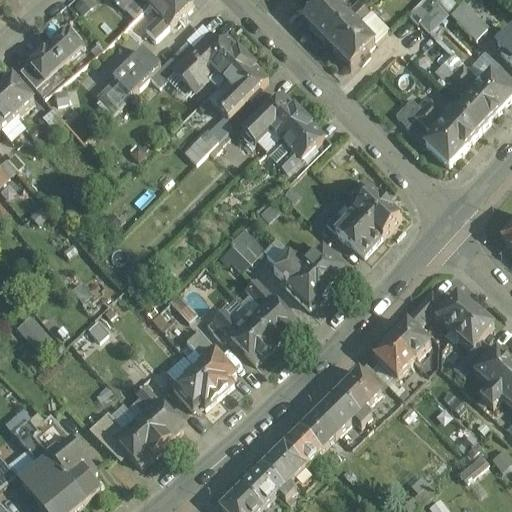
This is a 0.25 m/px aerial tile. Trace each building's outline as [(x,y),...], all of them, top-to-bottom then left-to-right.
[(118,0),(115,4),(124,13),(137,0),(118,0)] [(158,0),(139,0),(149,9),(158,0)] [(193,9),(184,0),(158,0),(149,9),(160,21),(170,31),(193,9)] [(328,0),(304,24),(327,48),(352,24),(346,18),(328,0)] [(431,0),(426,0),(407,19),(417,29),(438,8),(431,0)] [(474,44),(488,33),(465,4),(451,15),(474,44)] [(358,6),(346,18),(352,24),(364,12),(358,6)] [(364,12),(352,24),(357,30),(369,18),(364,12)] [(160,21),(146,35),(156,45),(170,31),(160,21)] [(357,30),(352,24),(327,48),(350,72),(375,48),(357,30)] [(68,34),(30,67),(46,86),(84,52),(68,34)] [(511,40),(506,46),(509,49),(501,57),(511,68),(511,40)] [(247,64),(226,42),(219,49),(213,43),(208,43),(204,46),(204,50),(200,50),(195,55),(174,75),(175,76),(195,96),(205,87),(203,85),(213,75),(224,86),(247,64)] [(490,60),(474,44),(472,46),(476,51),(473,55),(484,66),(490,60)] [(161,72),(151,83),(159,91),(175,76),(174,75),(195,55),(187,47),(161,72)] [(145,55),(115,84),(132,101),(151,83),(161,72),(145,55)] [(473,81),(451,60),(444,68),(455,79),(465,89),(473,81)] [(501,70),(490,60),(484,66),(494,76),(501,70)] [(224,86),(210,100),(210,101),(208,104),(218,113),(217,114),(228,124),(245,107),(245,108),(268,85),(247,63),(247,64),(224,86)] [(46,86),(30,67),(20,76),(36,95),(46,86)] [(511,103),(511,98),(491,79),(494,76),(482,89),(474,97),(498,119),(511,103)] [(465,89),(455,79),(448,87),(458,97),(465,89)] [(482,89),(473,81),(465,89),(474,97),(482,89)] [(34,106),(13,82),(0,93),(0,103),(16,122),(34,106)] [(115,84),(99,100),(115,117),(132,101),(115,84)] [(474,97),(465,89),(458,97),(467,104),(474,97)] [(498,119),(474,97),(467,104),(458,114),(482,136),(498,119)] [(283,99),(260,122),(271,134),(280,143),(303,120),(283,99)] [(426,101),(418,110),(423,114),(423,113),(431,105),(426,101)] [(0,136),(16,122),(0,103),(0,136)] [(442,115),(431,105),(423,113),(434,123),(442,115)] [(418,110),(413,106),(408,113),(416,122),(423,114),(418,110)] [(423,114),(416,122),(426,132),(434,123),(423,113),(423,114)] [(450,123),(442,131),(466,153),(482,136),(458,114),(450,123)] [(442,115),(434,123),(442,131),(450,123),(442,115)] [(303,120),(280,143),(292,154),(301,164),(302,164),(325,142),(303,120)] [(260,122),(244,137),(255,149),(271,134),(260,122)] [(442,131),(434,123),(426,132),(434,140),(442,131)] [(434,140),(426,149),(449,171),(466,153),(442,131),(434,140)] [(218,147),(207,136),(185,158),(196,169),(218,147)] [(292,154),(277,168),(287,178),(301,164),(292,154)] [(384,203),(367,186),(357,197),(366,205),(355,217),(382,243),(402,222),(383,204),(384,203)] [(280,214),(273,206),(261,217),(269,225),(280,214)] [(382,243),(355,217),(346,227),(336,218),(327,228),(345,245),(346,243),(365,261),(382,243)] [(511,231),(501,243),(511,253),(511,231)] [(244,236),(233,247),(234,252),(252,270),(265,257),(244,236)] [(278,246),(265,259),(278,271),(290,258),(278,246)] [(348,275),(324,252),(305,272),(331,297),(343,284),(341,282),(348,275)] [(305,272),(290,258),(278,271),(274,275),(286,287),(284,289),(286,291),(285,291),(309,314),(316,307),(318,310),(331,297),(305,272)] [(298,330),(256,286),(246,296),(262,313),(252,323),(277,349),(298,330)] [(206,313),(187,291),(178,299),(197,320),(206,313)] [(432,298),(406,324),(417,334),(430,320),(436,325),(436,324),(435,323),(446,311),(432,298)] [(197,320),(178,299),(170,307),(189,328),(197,320)] [(446,311),(435,323),(436,324),(453,340),(475,315),(457,299),(446,311)] [(475,315),(453,340),(471,355),(472,356),(481,346),(494,332),(475,315)] [(277,349),(252,323),(241,333),(224,316),(214,325),(256,369),(277,349)] [(37,355),(52,343),(33,318),(18,330),(37,355)] [(417,334),(406,324),(405,325),(407,327),(391,343),(414,366),(431,349),(417,334)] [(236,378),(200,337),(187,349),(203,367),(195,374),(219,402),(234,389),(229,384),(236,378)] [(414,366),(391,343),(374,362),(397,384),(414,366)] [(130,361),(116,346),(107,354),(121,369),(130,361)] [(494,357),(481,346),(472,356),(471,355),(471,356),(484,368),(494,357)] [(511,381),(511,368),(497,354),(494,357),(484,368),(474,378),(491,393),(482,403),(487,408),(511,381)] [(195,374),(186,365),(181,369),(190,378),(195,374)] [(219,402),(195,374),(190,378),(174,393),(193,415),(200,409),(205,415),(219,402)] [(381,398),(359,376),(338,397),(367,426),(373,421),(366,413),(381,398)] [(511,381),(487,408),(493,413),(502,403),(511,412),(511,381)] [(185,434),(147,391),(139,398),(138,397),(137,398),(151,414),(138,426),(163,453),(185,434)] [(367,426),(338,397),(317,418),(339,440),(354,424),(362,432),(367,426)] [(48,458),(34,442),(45,429),(44,428),(45,426),(38,418),(13,438),(39,470),(50,461),(48,458)] [(339,440),(317,418),(300,435),(322,457),(339,440)] [(163,453),(138,426),(137,425),(125,437),(110,419),(100,427),(125,454),(124,455),(141,473),(163,453)] [(125,454),(100,427),(90,436),(116,462),(124,455),(125,454)] [(45,429),(34,442),(48,458),(58,450),(64,446),(57,437),(55,438),(46,428),(45,429)] [(322,457),(300,435),(283,451),(305,473),(322,457)] [(98,475),(73,445),(61,455),(58,450),(48,458),(50,461),(86,506),(102,493),(91,481),(98,475)] [(283,451),(262,472),(291,501),(297,495),(290,489),(306,474),(305,473),(283,451)] [(0,459),(0,495),(17,481),(0,459)] [(78,511),(86,506),(50,461),(39,470),(20,486),(41,511),(78,511)] [(466,485),(489,470),(483,461),(460,476),(466,485)] [(291,501),(262,472),(241,493),(260,511),(266,511),(279,500),(285,507),(291,501)] [(428,488),(411,501),(419,511),(436,498),(428,488)] [(260,511),(241,493),(221,511),(260,511)]
